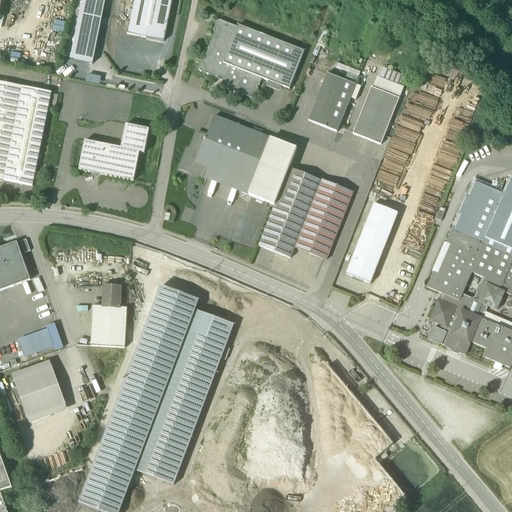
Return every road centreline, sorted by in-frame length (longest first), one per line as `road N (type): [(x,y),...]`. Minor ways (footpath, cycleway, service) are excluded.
road 1 (unclassified): [(154,239),(177,92),(374,167),(315,306)]
road 2 (tertiary): [(500,511),(315,306)]
road 3 (unknown): [(234,511),(269,444),(291,371),(272,330),(221,302)]
road 4 (tertiary): [(315,306),(154,239)]
road 5 (tertiary): [(154,239),(95,224),(0,216)]
